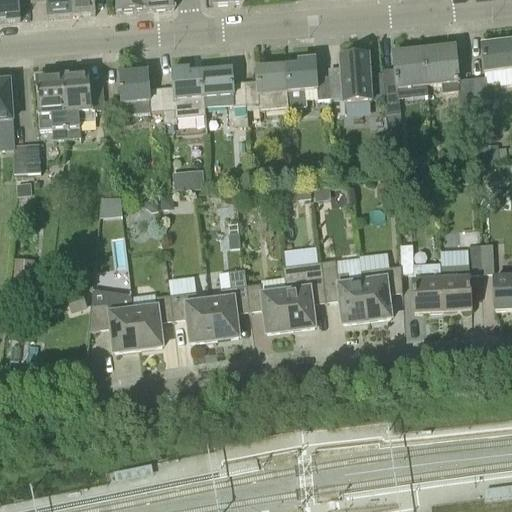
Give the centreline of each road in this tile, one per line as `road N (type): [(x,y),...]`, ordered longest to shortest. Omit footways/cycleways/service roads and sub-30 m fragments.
road 1 (unclassified): [(94,404),(291,373),(511,361)]
road 2 (residential): [(191,34),(417,16)]
road 3 (residential): [(0,47),(191,34)]
